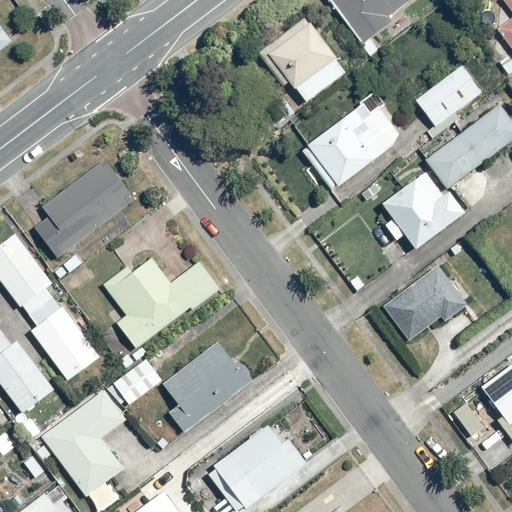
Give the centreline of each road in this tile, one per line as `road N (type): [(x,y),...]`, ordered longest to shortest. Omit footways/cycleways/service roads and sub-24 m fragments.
road 1 (residential): [(433,511),(111,65)]
road 2 (tertiary): [(111,65),(0,149)]
